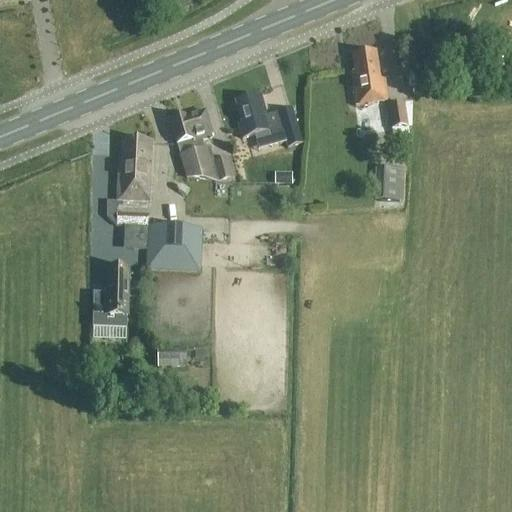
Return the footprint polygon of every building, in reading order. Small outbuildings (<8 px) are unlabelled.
[(355,108),(386,103),(383,82),(380,83),(375,55),(352,59),(354,75),(350,75),(355,108)] [(260,98),(235,105),(241,127),(238,128),(239,134),(241,141),(267,134),(267,135),(268,139),(272,150),(273,149),(275,149),(285,146),(287,151),(287,152),(294,150),(299,148),(302,148),(300,142),(299,137),(291,112),(283,114),(277,116),(278,117),(267,121),(260,98)] [(407,130),(404,106),(387,108),(391,132),(407,130)] [(202,143),(212,140),(205,114),(186,120),(186,119),(169,124),(176,148),(177,147),(186,180),(217,184),(232,180),(227,162),(213,166),(209,150),(204,151),(202,143)] [(149,206),(151,145),(123,143),(122,169),(118,169),(116,204),(149,206)] [(403,208),(404,175),(385,174),(384,207),(403,208)] [(274,178),(274,189),(291,189),(291,178),(274,178)] [(199,275),(201,233),(148,230),(146,273),(199,275)] [(107,272),(107,297),(93,297),(92,330),(125,331),(126,299),(127,299),(127,273),(107,272)] [(153,352),(153,369),(186,370),(187,353),(153,352)]
